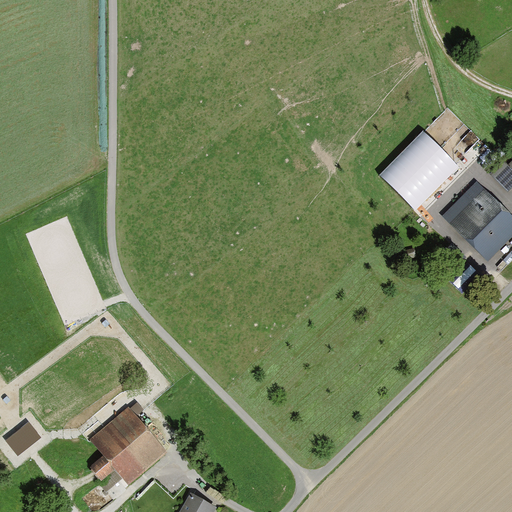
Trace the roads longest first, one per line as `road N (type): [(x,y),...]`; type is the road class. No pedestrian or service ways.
road 1 (unclassified): [(111,0),(116,269),(143,310),(311,483)]
road 2 (unclassified): [(311,483),(511,285)]
road 3 (track): [(242,511),(177,458),(131,490)]
road 4 (track): [(511,94),(447,56),(425,0)]
